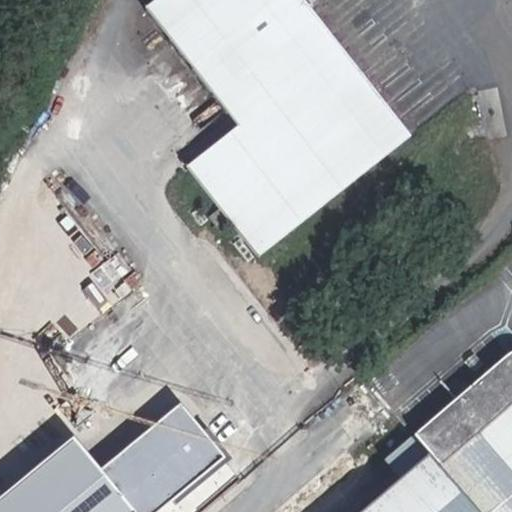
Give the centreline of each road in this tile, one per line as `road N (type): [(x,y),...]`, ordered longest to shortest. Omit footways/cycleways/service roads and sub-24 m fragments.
road 1 (unknown): [(306,458),(87,128),(88,91),(130,0)]
road 2 (unknown): [(457,0),(494,61),(498,93),(484,172)]
road 3 (unclassified): [(352,418),(243,511)]
